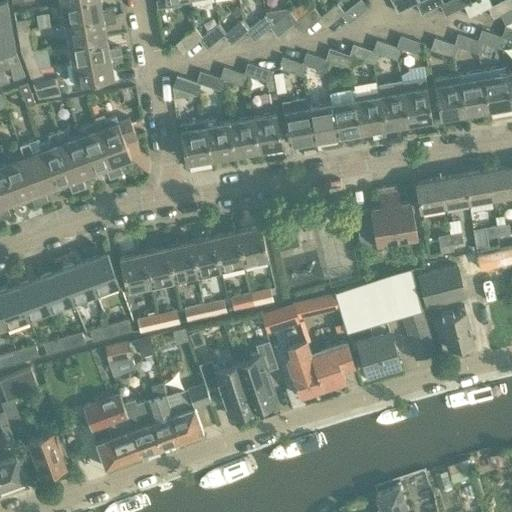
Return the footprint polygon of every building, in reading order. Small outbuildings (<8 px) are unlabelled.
[(79,0),(62,3),(65,23),(115,14),(114,7),(101,9),(99,0),(79,0)] [(359,0),(345,12),(341,15),(348,25),(368,9),(367,8),(368,7),(361,0),(359,0)] [(394,0),(391,2),(396,12),(415,3),(419,1),(418,0),(394,0)] [(415,3),(420,13),(439,5),(443,3),(441,0),(421,0),(419,1),(415,3)] [(448,0),(443,3),(439,5),(443,15),(463,6),(467,4),(464,0),(448,0)] [(488,0),(475,0),(467,4),(463,6),(468,16),(487,7),(491,5),(488,0)] [(500,0),(491,5),(487,7),(492,17),(499,14),(511,8),(511,1),(511,0),(500,0)] [(0,3),(0,59),(2,59),(17,53),(7,1),(0,3)] [(290,11),(274,24),(270,27),(277,36),(293,24),(298,20),(296,18),(307,10),(301,2),(290,11)] [(338,3),(322,16),(317,19),(325,28),(341,15),(345,12),(338,3)] [(298,20),(293,24),(300,33),(317,19),(322,16),(315,7),(298,20)] [(504,25),(511,21),(511,8),(499,14),(504,25)] [(65,23),(69,43),(106,36),(104,24),(116,21),(115,14),(65,23)] [(266,15),(250,28),(246,31),(254,40),(270,27),(274,24),(266,15)] [(16,21),(15,21),(17,31),(29,29),(28,19),(16,21)] [(243,19),(227,32),(222,36),(230,45),(246,31),(250,28),(243,19)] [(219,23),(203,36),(199,40),(206,49),(222,36),(227,32),(219,23)] [(511,27),(504,25),(501,36),(506,38),(511,40),(511,27)] [(199,40),(203,36),(196,27),(175,43),(183,52),(199,40)] [(17,31),(20,51),(22,51),(33,49),(29,29),(17,31)] [(481,29),(477,41),(482,42),(502,49),(506,38),(501,36),(481,29)] [(457,34),(454,44),(458,46),(478,53),(482,42),(477,41),(457,34)] [(69,43),(72,63),(122,53),(121,46),(108,48),(106,36),(69,43)] [(400,36),(396,47),(400,49),(401,49),(420,56),(424,44),(400,36)] [(454,58),(458,46),(454,44),(434,37),(430,50),(454,58)] [(376,41),(372,51),(378,53),(397,60),(400,49),(396,47),(376,41)] [(353,44),(349,56),(353,57),(374,65),(378,53),(372,51),(353,44)] [(22,51),(20,51),(28,73),(30,72),(40,68),(39,68),(33,49),(22,51)] [(330,49),(326,60),(330,62),(350,68),(353,57),(349,56),(330,49)] [(2,59),(7,69),(11,67),(20,63),(17,53),(2,59)] [(124,61),(122,53),(72,63),(76,82),(113,76),(111,63),(124,61)] [(306,54),(303,64),(307,66),(326,73),(330,62),(326,60),(306,54)] [(282,57),(279,68),(302,76),(306,66),(307,66),(303,64),(282,57)] [(247,62),(243,74),(248,76),(267,83),(271,71),(247,62)] [(25,76),(20,63),(11,67),(14,80),(25,76)] [(481,70),(488,109),(511,105),(506,73),(504,73),(503,66),(481,70)] [(225,67),(221,78),(224,80),(243,87),(248,76),(243,74),(225,67)] [(30,72),(28,73),(32,82),(36,92),(38,97),(54,95),(60,94),(60,93),(56,76),(44,78),(40,68),(30,72)] [(0,70),(0,84),(8,82),(2,70),(0,70)] [(200,70),(196,82),(200,83),(220,91),(224,80),(221,78),(200,70)] [(457,74),(464,113),(488,109),(481,70),(457,74)] [(440,117),(464,113),(457,74),(433,78),(434,85),(440,117)] [(173,86),(175,98),(196,94),(200,83),(196,82),(177,75),(173,86)] [(400,81),(408,123),(432,119),(426,87),(425,77),(415,78),(400,81)] [(379,95),(384,127),(408,123),(400,81),(377,85),(378,95),(379,95)] [(27,107),(35,104),(27,83),(19,86),(27,107)] [(355,99),(361,131),(384,127),(379,95),(378,95),(355,99)] [(289,144),(314,140),(308,107),(306,97),(281,102),(283,112),(289,144)] [(332,103),(337,136),(361,131),(355,99),(332,103)] [(308,107),(314,140),(337,136),(332,103),(308,107)] [(252,116),(258,149),(282,145),(276,112),(252,116)] [(98,124),(117,175),(124,172),(120,161),(132,156),(126,142),(137,138),(130,117),(118,121),(117,122),(115,115),(104,119),(103,113),(94,116),(95,120),(97,124),(98,124)] [(228,120),(234,153),(258,149),(252,116),(228,120)] [(187,162),(210,158),(204,125),(203,119),(180,123),(181,129),(187,162)] [(80,135),(93,170),(106,166),(110,177),(117,175),(98,124),(97,124),(95,120),(77,127),(80,135)] [(204,125),(210,158),(234,153),(228,120),(204,125)] [(57,131),(79,188),(86,186),(82,175),(93,170),(80,135),(70,139),(66,128),(57,131)] [(40,143),(56,184),(68,179),(73,190),(79,188),(57,131),(47,134),(49,140),(40,143)] [(23,156),(41,202),(48,200),(43,188),(56,184),(40,143),(38,137),(19,144),(23,156)] [(4,163),(18,198),(30,193),(34,205),(41,202),(23,156),(4,163)] [(0,206),(4,216),(11,214),(6,202),(18,198),(4,163),(0,164),(0,206)] [(488,170),(492,198),(511,194),(511,167),(511,166),(488,170)] [(464,174),(469,202),(492,198),(488,170),(464,174)] [(441,178),(446,206),(469,202),(464,174),(441,178)] [(421,210),(446,206),(441,178),(417,183),(421,210)] [(390,187),(399,240),(417,237),(411,201),(402,203),(399,185),(390,187)] [(374,208),(380,243),(399,240),(390,187),(378,189),(382,207),(374,208)] [(362,246),(380,243),(374,208),(356,211),(362,246)] [(497,225),(499,236),(510,234),(508,223),(497,225)] [(237,230),(244,262),(269,257),(261,225),(237,230)] [(485,227),(487,238),(499,236),(497,225),(485,227)] [(214,235),(222,267),(244,262),(237,230),(214,235)] [(450,233),(452,244),(463,242),(461,232),(450,233)] [(438,236),(440,246),(452,244),(450,233),(438,236)] [(190,240),(198,273),(222,267),(214,235),(190,240)] [(167,245),(175,278),(198,273),(190,240),(167,245)] [(144,251),(151,283),(175,278),(167,245),(144,251)] [(465,278),(500,269),(495,249),(459,258),(465,278)] [(127,288),(151,283),(144,251),(120,256),(127,288)] [(86,261),(97,291),(121,282),(109,252),(86,261)] [(63,269),(75,299),(97,291),(86,261),(63,269)] [(456,265),(418,275),(426,307),(464,297),(456,265)] [(41,277),(52,308),(75,299),(63,269),(41,277)] [(416,359),(435,354),(420,308),(410,269),(389,275),(335,292),(347,330),(370,323),(374,333),(357,337),(368,373),(400,364),(389,329),(386,319),(402,314),(416,359)] [(511,276),(491,282),(502,324),(511,321),(511,276)] [(18,285),(29,316),(52,308),(41,277),(18,285)] [(0,291),(0,305),(7,324),(29,316),(18,285),(0,291)] [(252,292),(254,304),(273,300),(270,288),(252,292)] [(231,297),(234,309),(254,304),(252,292),(231,297)] [(293,302),(298,319),(313,315),(309,298),(293,302)] [(205,304),(208,316),(226,312),(224,300),(205,304)] [(185,308),(187,320),(208,316),(205,304),(185,308)] [(272,308),(260,313),(267,332),(283,326),(277,306),(274,307),(272,308)] [(449,349),(474,342),(464,306),(456,308),(457,312),(440,317),(449,349)] [(159,314),(162,326),(179,322),(177,310),(159,314)] [(138,319),(140,331),(162,326),(159,314),(138,319)] [(109,324),(112,336),(132,330),(128,319),(109,324)] [(90,329),(93,341),(112,336),(109,324),(90,329)] [(63,337),(66,349),(85,343),(82,332),(63,337)] [(44,342),(47,354),(66,349),(63,337),(44,342)] [(299,354),(287,357),(295,380),(300,395),(324,388),(311,352),(307,339),(296,343),(299,354)] [(258,353),(238,360),(253,405),(275,398),(265,370),(277,366),(268,340),(255,344),(258,353)] [(131,359),(128,341),(106,346),(109,363),(131,359)] [(348,341),(311,352),(324,388),(347,380),(343,369),(355,365),(348,341)] [(17,350),(20,361),(39,356),(36,344),(17,350)] [(0,354),(0,363),(1,367),(20,361),(17,350),(0,354)] [(211,359),(198,363),(207,389),(219,386),(229,414),(253,405),(238,360),(214,368),(211,359)] [(0,378),(0,380),(6,397),(6,398),(37,387),(37,386),(38,385),(31,367),(0,378)] [(154,396),(146,399),(163,445),(180,440),(174,423),(177,423),(173,413),(174,412),(168,394),(166,394),(162,382),(151,385),(154,396)] [(180,390),(168,394),(174,412),(173,413),(177,423),(174,423),(180,440),(206,431),(197,405),(204,403),(197,384),(180,390)] [(120,392),(85,404),(93,427),(106,423),(110,434),(96,439),(106,465),(141,453),(123,402),(120,392)] [(134,398),(123,402),(141,453),(163,445),(146,399),(136,402),(134,398)] [(0,410),(0,417),(2,423),(9,420),(5,409),(3,410),(0,410)] [(2,423),(6,433),(13,430),(12,427),(9,420),(2,423)] [(41,472),(67,462),(54,429),(28,439),(41,472)] [(17,442),(13,430),(6,433),(10,444),(17,442)] [(490,457),(492,466),(510,462),(508,453),(490,457)] [(0,486),(26,476),(17,454),(0,460),(0,486)] [(473,477),(467,460),(449,466),(454,483),(473,477)] [(412,511),(403,484),(377,493),(383,511),(412,511)]
